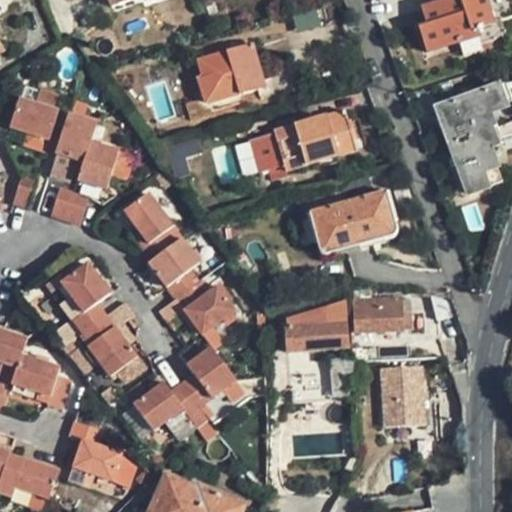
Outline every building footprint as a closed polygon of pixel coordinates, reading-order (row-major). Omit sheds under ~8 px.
[(511,16),(511,0),(449,0),(424,8),(429,26),(420,29),(428,54),(463,41),(469,55),(490,49),(488,43),(497,39),(493,21),(511,16)] [(266,86),(253,44),(197,62),(202,78),(198,81),(206,106),(266,86)] [(438,109),(450,143),(494,128),(499,126),(494,113),(507,107),(499,86),(438,109)] [(46,106),(71,115),(76,100),(52,91),(46,106)] [(60,147),(71,115),(46,106),(30,100),(18,133),(36,139),(60,147)] [(79,107),(75,121),(98,129),(103,115),(79,107)] [(357,149),(345,113),(250,141),(260,174),(284,166),(286,171),(357,149)] [(98,129),(75,121),(61,160),(84,168),(79,187),(120,200),(127,182),(133,161),(105,151),(111,133),(98,129)] [(494,128),(450,143),(469,196),(503,183),(490,147),(500,143),(494,128)] [(60,147),(36,139),(33,151),(56,159),(60,147)] [(223,181),(242,177),(236,146),(217,149),(223,181)] [(147,167),(133,161),(127,182),(141,187),(147,167)] [(24,180),(16,205),(38,213),(46,186),(24,180)] [(139,209),(161,242),(188,224),(166,191),(139,209)] [(62,192),(53,219),(67,223),(75,196),(62,192)] [(350,205),(362,248),(374,244),(373,241),(384,238),(387,240),(399,237),(399,229),(397,225),(393,224),(385,195),(350,205)] [(75,196),(67,223),(80,227),(89,201),(75,196)] [(345,248),(347,252),(362,248),(350,205),(314,214),(321,243),(318,246),(322,258),(335,255),(336,251),(345,248)] [(188,224),(161,242),(155,246),(164,261),(198,238),(188,224)] [(198,238),(164,261),(161,263),(178,288),(203,271),(214,263),(198,238)] [(94,262),(67,281),(77,296),(89,312),(101,303),(116,293),(94,262)] [(218,294),(203,271),(178,288),(194,311),(218,294)] [(218,294),(194,311),(212,338),(230,325),(241,318),(223,291),(218,294)] [(89,312),(77,296),(66,304),(77,320),(77,321),(89,312)] [(355,299),(356,330),(403,329),(412,328),(411,313),(402,313),(402,297),(355,299)] [(402,313),(411,313),(411,297),(402,297),(402,313)] [(461,319),(455,305),(432,300),(438,324),(445,322),(461,319)] [(86,334),(111,317),(110,316),(101,303),(89,312),(77,321),(86,334)] [(127,305),(110,316),(111,317),(118,327),(135,316),(127,305)] [(288,328),(327,326),(325,308),(287,320),(288,328)] [(94,344),(118,327),(111,317),(86,334),(94,344)] [(237,337),(230,325),(212,338),(221,349),(237,337)] [(347,350),(346,326),(327,326),(288,328),(288,352),(291,402),(332,401),(330,351),(347,350)] [(0,359),(25,367),(29,353),(33,337),(0,327),(0,359)] [(141,359),(118,327),(94,344),(90,348),(102,366),(112,379),(117,376),(141,359)] [(94,344),(86,334),(68,346),(88,375),(102,366),(90,348),(94,344)] [(246,386),(221,349),(194,367),(201,376),(219,405),(246,386)] [(66,364),(29,353),(25,367),(21,382),(56,394),(63,372),(66,364)] [(149,371),(141,359),(117,376),(125,387),(149,371)] [(428,425),(426,364),(379,366),(381,427),(428,425)] [(75,376),(63,372),(56,394),(55,401),(66,405),(75,376)] [(201,376),(187,386),(206,414),(207,414),(219,405),(201,376)] [(0,406),(11,410),(21,382),(6,377),(0,393),(0,406)] [(187,415),(174,395),(167,386),(138,405),(158,434),(169,427),(187,415)] [(187,386),(174,395),(187,415),(193,424),(206,414),(187,386)] [(193,424),(187,415),(169,427),(176,436),(193,424)] [(108,428),(79,417),(72,433),(85,438),(103,443),(108,428)] [(120,450),(103,443),(85,438),(74,470),(110,480),(120,450)] [(9,449),(5,459),(27,468),(32,457),(9,449)] [(120,450),(110,480),(129,487),(136,467),(120,450)] [(27,468),(5,459),(0,457),(0,501),(8,505),(10,494),(43,506),(57,466),(32,457),(27,468)] [(242,511),(244,508),(199,488),(197,490),(167,478),(152,511),(242,511)] [(10,494),(8,505),(27,511),(40,511),(43,506),(10,494)]
